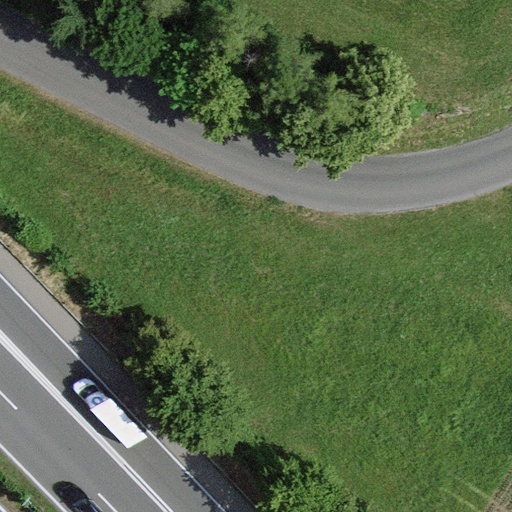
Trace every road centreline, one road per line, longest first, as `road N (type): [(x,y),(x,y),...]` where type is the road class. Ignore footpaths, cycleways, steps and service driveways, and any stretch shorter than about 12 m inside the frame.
road 1 (residential): [(511,153),(425,182),(313,182),(261,165),(0,39)]
road 2 (motorway): [(204,511),(0,293)]
road 3 (motorway): [(118,511),(0,390)]
